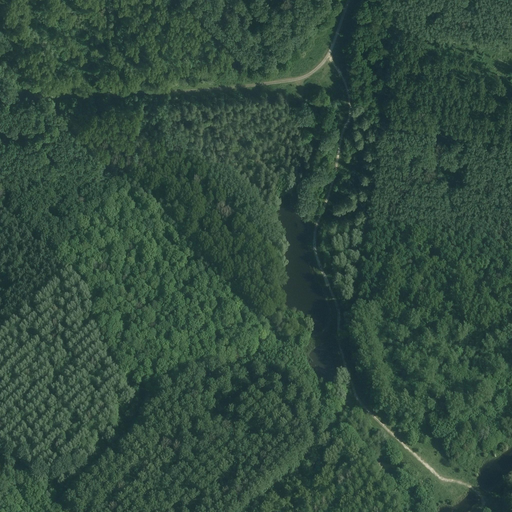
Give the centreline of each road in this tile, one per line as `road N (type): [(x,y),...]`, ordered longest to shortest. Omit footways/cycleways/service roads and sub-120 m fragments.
road 1 (track): [(473,511),(354,394),(320,263),(314,237),(353,109),(327,55),(349,0)]
road 2 (track): [(327,55),(297,78),(0,101)]
